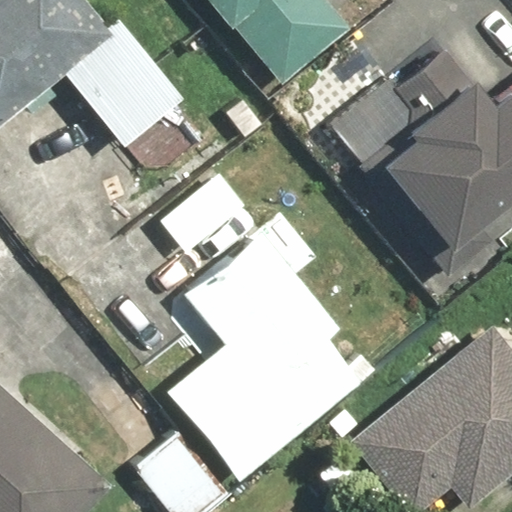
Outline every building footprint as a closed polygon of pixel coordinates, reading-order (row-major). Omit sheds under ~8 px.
[(119,144),(123,141),(146,170),(194,129),(172,100),(178,95),(110,14),(103,20),(85,0),(0,0),(0,110),(14,99),(25,111),(64,79),(119,144)] [(235,32),(276,83),(340,32),(313,0),(202,0),(230,35),(235,32)] [(478,224),(511,193),(511,75),(485,98),(434,38),(382,83),(403,109),(387,122),(398,135),(366,163),(432,239),(418,251),(441,278),(489,236),(478,224)] [(236,195),(208,165),(149,219),(177,249),(236,195)] [(340,283),(278,207),(175,290),(217,343),(156,392),(178,420),(123,464),(162,511),(186,511),(352,379),(300,315),(340,283)] [(511,353),(511,354),(487,322),(337,438),(394,511),(414,511),(447,487),(461,505),(511,465),(511,353)] [(90,511),(107,496),(0,385),(0,511),(90,511)]
